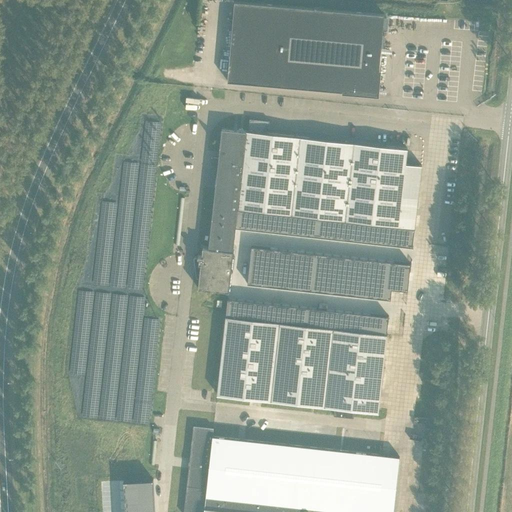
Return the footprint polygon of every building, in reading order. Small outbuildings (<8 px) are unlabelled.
[(228,81),(303,88),(310,8),(235,1),(228,81)] [(310,8),(303,88),(377,94),(384,14),(310,8)] [(198,255),(198,257),(200,258),(199,264),(201,264),(199,289),(229,292),(234,251),(233,251),(236,227),(238,208),(415,228),(422,166),(406,164),(408,149),(268,134),(269,121),(250,119),(248,132),(222,129),(219,157),(215,157),(213,167),(218,167),(209,249),(203,248),(202,256),(198,255)] [(238,208),(236,227),(413,247),(415,228),(238,208)] [(252,246),(248,283),(391,299),(391,298),(392,289),(408,290),(411,263),(252,246)] [(190,293),(179,399),(211,402),(222,296),(190,293)] [(228,298),(227,314),(388,332),(389,316),(228,298)] [(227,316),(225,337),(234,338),(236,317),(227,316)] [(236,317),(234,338),(243,339),(245,318),(236,317)] [(245,318),(243,339),(252,340),(254,319),(245,318)] [(254,319),(252,340),(261,341),(263,320),(254,319)] [(263,320),(261,341),(270,342),(272,321),(263,320)] [(272,321),(270,342),(279,343),(281,322),(272,321)] [(281,322),(279,343),(288,344),(290,323),(281,322)] [(290,323),(288,344),(297,345),(299,324),(290,323)] [(299,324),(297,345),(305,346),(308,325),(299,324)] [(308,325),(305,346),(314,347),(317,326),(308,325)] [(317,326),(314,347),(323,348),(326,327),(317,326)] [(326,327),(323,348),(332,349),(335,328),(326,327)] [(335,328),(332,349),(341,350),(344,329),(335,328)] [(344,329),(341,350),(350,351),(352,330),(344,329)] [(352,330),(350,351),(359,352),(361,331),(352,330)] [(361,331),(359,352),(368,353),(370,332),(361,331)] [(370,332),(368,353),(377,354),(379,333),(370,332)] [(379,333),(377,354),(386,355),(388,334),(379,333)] [(222,360),(220,377),(229,378),(231,361),(222,360)] [(231,361),(229,378),(238,379),(240,362),(231,361)] [(240,362),(238,379),(247,380),(249,363),(240,362)] [(249,363),(247,380),(256,381),(258,364),(249,363)] [(258,364),(256,381),(265,382),(267,365),(258,364)] [(267,365),(265,382),(274,383),(276,366),(267,365)] [(276,366),(274,383),(283,384),(285,367),(276,366)] [(285,367),(283,384),(292,385),(294,368),(285,367)] [(294,368),(292,385),(301,386),(303,369),(294,368)] [(303,369),(301,386),(310,387),(312,370),(303,369)] [(312,370),(310,387),(319,388),(321,371),(312,370)] [(321,371),(319,388),(328,389),(330,372),(321,371)] [(330,372),(328,389),(337,390),(339,373),(330,372)] [(339,373),(337,390),(346,391),(348,374),(339,373)] [(348,374),(346,391),(355,392),(357,375),(348,374)] [(357,375),(355,392),(364,393),(365,385),(366,376),(357,375)] [(366,376),(365,385),(382,387),(383,378),(366,376)] [(220,377),(219,394),(227,395),(229,378),(220,377)] [(229,378),(227,395),(236,396),(238,379),(229,378)] [(238,379),(236,396),(245,397),(247,380),(238,379)] [(247,380),(245,397),(254,398),(256,381),(247,380)] [(256,381),(254,398),(263,399),(265,382),(256,381)] [(265,382),(263,399),(272,400),(274,383),(265,382)] [(274,383),(272,400),(281,401),(283,384),(274,383)] [(283,384),(281,401),(290,402),(292,385),(283,384)] [(292,385),(290,402),(299,403),(301,386),(292,385)] [(365,385),(364,393),(381,395),(382,387),(365,385)] [(301,386),(299,403),(308,404),(310,387),(301,386)] [(310,387),(308,404),(317,405),(319,388),(310,387)] [(319,388),(317,405),(326,406),(328,389),(319,388)] [(328,389),(326,406),(335,407),(337,390),(328,389)] [(337,390),(335,407),(344,408),(346,391),(337,390)] [(346,391),(344,408),(353,409),(355,392),(346,391)] [(355,392),(353,409),(362,410),(363,402),(364,393),(355,392)] [(364,393),(363,402),(381,404),(381,395),(364,393)] [(363,402),(362,410),(380,412),(380,404),(381,404),(363,402)] [(393,511),(399,457),(213,437),(214,429),(194,426),(190,460),(184,511),(393,511)] [(155,511),(154,479),(124,480),(125,511),(155,511)]
